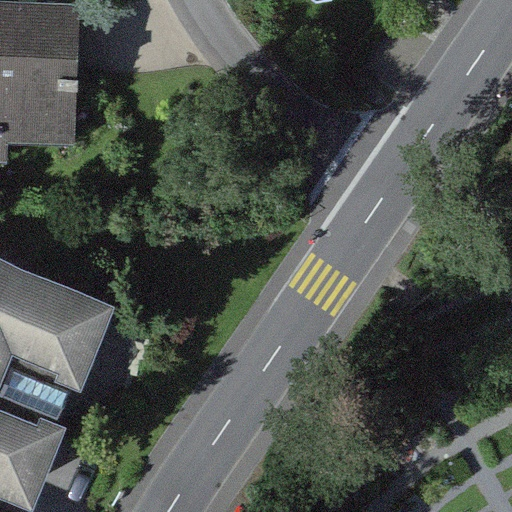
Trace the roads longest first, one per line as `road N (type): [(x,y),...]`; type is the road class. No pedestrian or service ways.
road 1 (tertiary): [(166,511),(387,193)]
road 2 (residential): [(200,0),(232,57),(343,164),(387,193)]
road 3 (tertiary): [(387,193),(511,9)]
